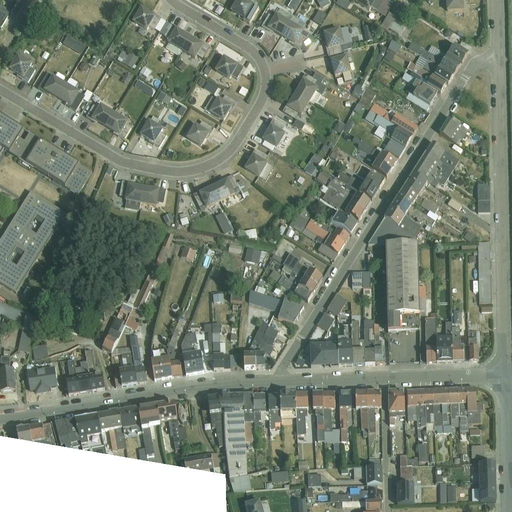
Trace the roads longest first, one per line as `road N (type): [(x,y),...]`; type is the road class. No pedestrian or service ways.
road 1 (residential): [(0,90),(123,162),(179,172),(217,161),(262,101),(265,71),(255,53),(171,0)]
road 2 (residential): [(499,54),(473,64),(278,383)]
road 3 (tertiary): [(505,375),(499,54)]
road 4 (tertiary): [(0,421),(208,386),(278,383)]
road 5 (tertiary): [(507,511),(505,375)]
road 6 (residential): [(385,378),(387,511)]
road 7 (tertiary): [(385,378),(505,375)]
